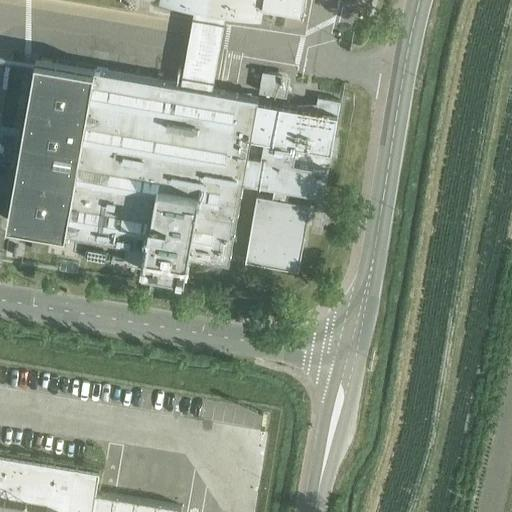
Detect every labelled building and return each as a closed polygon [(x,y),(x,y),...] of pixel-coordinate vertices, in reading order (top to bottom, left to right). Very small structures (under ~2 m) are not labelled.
[(168,0),(260,16),(262,2),(303,9),(304,0),(168,0)] [(344,0),(342,5),(363,15),(370,0),(344,0)] [(36,56),(7,220),(67,230),(126,241),(123,261),(185,272),(189,252),(229,259),(243,179),(323,193),(335,126),(337,113),(340,97),(317,93),(315,109),(257,99),(258,96),(95,67),(36,56)] [(258,93),(286,98),(289,77),(262,73),(258,93)] [(100,469),(0,452),(0,511),(180,511),(182,505),(96,491),(100,469)]
